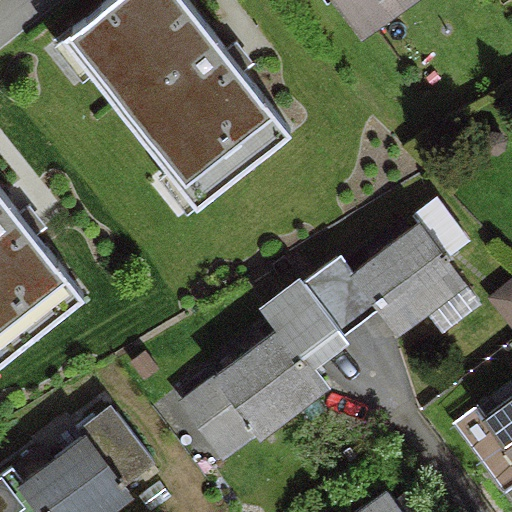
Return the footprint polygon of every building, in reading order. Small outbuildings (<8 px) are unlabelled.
[(289,128),(189,0),(103,0),(60,34),(193,203),(289,128)] [(349,0),(364,20),(377,11),(369,0),(349,0)] [(0,354),(81,289),(0,188),(0,354)] [(392,328),(420,307),(436,328),(472,301),(439,257),(463,239),(430,195),(406,213),(413,222),(344,273),(331,255),(299,280),(335,328),(372,301),(392,328)] [(211,374),(254,432),(319,383),(298,356),(335,328),(299,280),(267,304),(280,322),(211,374)] [(511,390),(479,416),(511,460),(511,390)] [(148,460),(111,411),(18,481),(6,465),(0,469),(0,511),(96,511),(123,492),(117,484),(148,460)] [(397,511),(381,490),(351,511),(397,511)]
